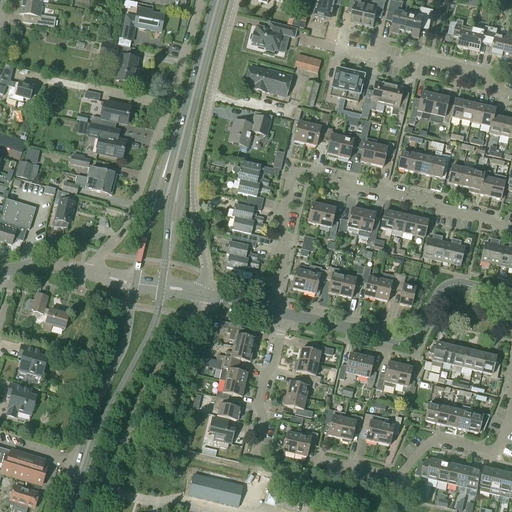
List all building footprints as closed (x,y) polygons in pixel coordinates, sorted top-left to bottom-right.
[(317,0),(314,16),(315,16),(315,18),(323,21),(324,18),(331,20),(334,6),(340,8),(342,0),(317,0)] [(347,14),(353,15),(351,25),(362,27),(366,8),(360,6),(361,0),(359,0),(350,0),(348,9),(347,14)] [(366,8),(362,27),(372,30),(375,16),(381,17),(384,5),(385,0),(374,0),(374,2),(372,9),(366,8)] [(22,24),(54,29),(55,19),(40,17),(41,5),(21,2),(19,15),(23,16),(22,24)] [(390,2),(386,19),(394,21),(393,24),(391,34),(399,35),(399,33),(405,34),(409,17),(400,15),(402,5),(390,2)] [(409,17),(405,34),(411,36),(411,38),(418,40),(421,30),(422,26),(429,27),(433,12),(420,9),(418,19),(409,17)] [(119,39),(117,47),(118,48),(129,50),(131,43),(134,29),(151,32),(152,30),(160,31),(163,18),(151,15),(151,12),(137,10),(137,12),(136,19),(126,17),(121,40),(119,39)] [(305,20),(290,16),(287,26),(302,30),(305,20)] [(468,51),(473,30),(462,28),(463,23),(457,21),(453,39),(459,40),(457,49),(468,51)] [(265,50),(265,53),(273,55),(274,52),(278,53),(282,37),(294,40),(296,31),(269,24),(267,31),(256,28),(254,35),(253,35),(253,37),(251,37),(250,41),(251,43),(251,44),(257,46),(256,48),(265,50)] [(481,46),(487,47),(491,29),(485,28),(484,33),(473,30),(468,51),(479,54),(481,46)] [(491,57),(501,59),(507,38),(496,35),(497,31),(491,29),(487,47),(493,48),(491,57)] [(501,59),(511,61),(511,39),(507,38),(501,59)] [(117,47),(102,44),(99,55),(98,59),(106,61),(107,57),(120,60),(115,82),(134,86),(136,77),(134,77),(138,61),(128,59),(128,56),(117,54),(118,48),(117,47)] [(297,54),(293,70),(316,77),(321,61),(297,54)] [(265,94),(285,99),(291,78),(267,72),(266,74),(249,69),(245,86),(253,88),(252,91),(265,95),(265,94)] [(4,70),(0,78),(0,95),(3,97),(6,88),(11,89),(9,92),(7,99),(22,103),(23,100),(29,101),(32,89),(18,85),(10,83),(12,71),(4,70)] [(336,117),(339,117),(349,74),(343,73),(343,71),(337,70),(337,72),(335,71),(329,99),(340,101),(336,117)] [(346,119),(354,121),(359,122),(360,118),(342,113),(344,102),(357,105),(363,78),(349,74),(339,117),(346,119)] [(319,86),(318,85),(306,82),(299,106),(312,109),(319,86)] [(376,106),(384,107),(389,86),(388,86),(388,85),(382,83),(382,84),(375,83),(373,93),(366,92),(360,121),(367,123),(369,111),(374,112),(376,106)] [(394,127),(401,128),(407,101),(401,100),(403,89),(396,88),(396,87),(390,85),(390,86),(389,86),(384,107),(393,109),(391,116),(396,117),(394,127)] [(84,100),(98,103),(100,96),(85,93),(81,92),(79,98),(84,99),(84,100)] [(411,112),(408,126),(414,128),(416,119),(421,120),(422,115),(430,117),(435,98),(421,95),(420,102),(417,112),(411,110),(411,112)] [(449,126),(450,120),(452,111),(446,110),(448,101),(435,98),(430,117),(443,120),(442,125),(449,126)] [(450,120),(460,123),(464,105),(454,103),(452,111),(450,120)] [(129,109),(104,104),(101,121),(91,119),(90,125),(84,124),(114,131),(115,125),(125,127),(129,109)] [(460,123),(470,125),(474,107),(464,105),(460,123)] [(470,125),(480,127),(484,110),(474,107),(470,125)] [(301,111),(295,109),(292,121),(298,122),(301,111)] [(480,127),(490,130),(491,130),(493,118),(495,112),(484,110),(480,127)] [(228,144),(247,150),(252,134),(265,138),(270,122),(256,118),(253,128),(235,123),(233,132),(232,131),(228,144)] [(489,137),(498,139),(502,121),(493,118),(491,130),(490,130),(489,137)] [(498,139),(508,141),(511,123),(511,122),(502,121),(498,139)] [(84,124),(83,127),(89,128),(88,136),(99,139),(96,155),(121,160),(124,143),(118,142),(120,132),(114,131),(84,124)] [(293,144),(304,146),(308,127),(297,124),(293,144)] [(320,130),(308,127),(304,146),(315,149),(318,136),(324,138),(325,130),(327,125),(321,124),(320,130)] [(325,156),(326,157),(327,159),(333,161),(335,159),(337,159),(341,140),(342,137),(331,134),(331,132),(325,130),(324,138),(323,142),(328,144),(325,156)] [(445,143),(446,139),(447,135),(440,134),(438,142),(445,143)] [(351,149),(356,150),(359,138),(349,136),(348,141),(341,140),(337,159),(348,162),(351,149)] [(359,138),(356,150),(362,152),(359,164),(371,167),(375,147),(376,143),(365,141),(365,139),(359,138)] [(386,150),(375,147),(371,167),(381,169),(384,157),(390,158),(393,146),(387,144),(386,150)] [(444,146),(437,145),(436,149),(435,153),(442,155),(444,146)] [(442,155),(435,153),(434,161),(429,179),(440,181),(444,182),(448,164),(440,162),(442,155)] [(397,171),(408,174),(412,156),(401,154),(397,171)] [(26,155),(24,163),(36,166),(38,157),(26,155)] [(408,174),(418,176),(423,159),(412,156),(408,174)] [(70,166),(88,170),(90,161),(71,157),(70,166)] [(418,176),(429,179),(434,161),(423,159),(418,176)] [(20,164),(16,178),(28,181),(31,167),(20,164)] [(236,168),(233,169),(232,173),(235,175),(238,176),(237,182),(270,190),(270,189),(267,188),(268,183),(261,181),(262,175),(265,176),(267,170),(243,164),(242,170),(240,170),(240,169),(236,168)] [(447,186),(458,189),(462,171),(451,168),(447,186)] [(91,170),(88,181),(114,187),(116,177),(91,170)] [(458,189),(469,191),(473,174),(462,171),(458,189)] [(484,176),(473,174),(469,191),(479,194),(483,180),(484,176)] [(493,182),(489,199),(500,202),(505,179),(494,176),(493,182)] [(88,181),(76,178),(75,184),(86,187),(85,191),(111,197),(114,187),(88,181)] [(493,182),(483,180),(479,194),(478,197),(489,199),(493,182)] [(247,198),(246,203),(261,207),(263,200),(256,199),(257,193),(268,196),(270,190),(237,182),(237,183),(240,183),(237,195),(247,198)] [(76,196),(79,187),(64,183),(62,192),(76,196)] [(46,188),(44,195),(54,197),(55,190),(46,188)] [(68,196),(57,194),(54,207),(58,208),(55,222),(56,222),(55,229),(51,229),(51,230),(67,231),(67,230),(66,230),(68,225),(69,225),(74,204),(67,203),(68,196)] [(0,222),(27,231),(29,232),(36,210),(6,200),(0,220),(0,222)] [(234,207),(231,219),(261,226),(263,220),(252,217),(253,211),(260,213),(261,207),(246,203),(238,202),(237,207),(234,207)] [(307,225),(318,227),(323,208),(311,205),(307,225)] [(334,210),(323,208),(318,227),(330,230),(327,241),(333,243),(337,225),(331,223),(334,210)] [(357,235),(358,233),(362,213),(351,211),(348,223),(340,221),(337,234),(345,235),(346,233),(357,235)] [(357,235),(357,237),(369,240),(368,243),(374,244),(377,230),(371,228),(374,216),(362,213),(358,233),(357,235)] [(391,233),(395,216),(385,214),(381,231),(385,232),(385,236),(390,237),(391,233)] [(401,239),(402,236),(406,219),(395,216),(391,233),(390,237),(401,239)] [(231,233),(235,234),(234,239),(255,244),(256,238),(250,237),(251,231),(262,233),(264,226),(261,226),(231,219),(231,220),(234,221),(231,233)] [(402,236),(413,238),(416,221),(406,219),(402,236)] [(423,241),(427,224),(416,221),(413,238),(423,241)] [(23,243),(27,231),(0,222),(0,243),(11,247),(12,242),(13,243),(16,241),(16,240),(23,243)] [(426,243),(425,248),(422,259),(432,261),(437,238),(432,237),(430,244),(426,243)] [(432,261),(441,264),(445,248),(440,247),(442,239),(437,238),(432,261)] [(229,245),(228,248),(226,257),(229,258),(229,257),(256,264),(258,258),(250,256),(250,254),(247,253),(248,249),(254,250),(255,244),(234,239),(232,246),(229,245)] [(303,239),(302,245),(313,248),(315,242),(303,239)] [(450,249),(445,248),(441,264),(450,266),(456,242),(451,241),(450,249)] [(484,245),(480,263),(490,265),(494,248),(495,242),(490,241),(489,246),(484,245)] [(465,249),(464,248),(460,248),(461,243),(456,242),(450,266),(460,268),(465,249)] [(499,243),(495,242),(490,265),(499,267),(503,249),(498,248),(499,243)] [(302,245),(300,252),(312,255),(313,248),(302,245)] [(508,250),(503,249),(499,267),(508,269),(511,252),(511,245),(509,245),(508,250)] [(229,257),(229,258),(226,270),(236,272),(235,278),(250,282),(252,275),(245,274),(246,268),(258,270),(259,264),(256,264),(229,257)] [(303,293),(307,274),(302,273),(303,269),(298,267),(297,271),(292,291),(303,293)] [(307,274),(303,293),(315,296),(318,283),(323,285),(326,273),(321,272),(322,270),(310,267),(309,274),(307,274)] [(371,270),(365,268),(364,268),(362,277),(363,277),(361,283),(367,285),(364,298),(375,301),(380,282),(369,279),(371,270)] [(326,273),(323,285),(325,285),(326,281),(331,282),(328,295),(339,297),(343,279),(338,277),(339,272),(327,269),(326,273)] [(390,292),(396,293),(400,277),(394,275),(393,278),(381,275),(380,282),(375,301),(387,303),(390,292)] [(354,288),(360,289),(361,283),(363,277),(362,277),(357,276),(355,281),(343,279),(339,297),(351,300),(354,288)] [(403,287),(406,278),(400,277),(396,293),(402,295),(399,306),(410,309),(415,290),(403,287)] [(36,295),(31,313),(43,316),(43,315),(48,316),(45,326),(44,333),(50,334),(52,328),(64,331),(68,317),(49,312),(44,311),(47,299),(36,295)] [(243,331),(228,327),(227,335),(230,336),(228,341),(234,343),(233,349),(252,353),(255,342),(242,339),(243,331)] [(446,347),(436,345),(435,349),(431,348),(430,354),(433,355),(432,363),(431,367),(440,369),(441,365),(446,347)] [(41,379),(47,360),(41,358),(43,353),(21,347),(18,358),(22,360),(19,372),(41,379)] [(314,347),(313,353),(301,350),(298,363),(317,367),(320,355),(331,358),(333,352),(314,347)] [(455,349),(446,347),(441,365),(451,367),(455,349)] [(235,367),(236,362),(249,365),(250,364),(252,363),(254,357),(252,355),(252,353),(233,349),(232,354),(226,353),(224,359),(221,358),(221,357),(217,357),(216,362),(220,363),(220,364),(235,367)] [(465,352),(455,349),(451,367),(452,367),(450,372),(455,374),(456,368),(461,370),(465,352)] [(461,370),(471,372),(475,354),(465,352),(461,370)] [(471,372),(481,374),(485,356),(475,354),(471,372)] [(345,375),(357,377),(361,359),(349,356),(347,368),(341,367),(338,381),(343,382),(345,375)] [(491,379),(496,380),(499,368),(494,366),(496,359),(485,356),(481,374),(491,376),(491,379)] [(373,387),(376,375),(370,374),(373,361),(361,359),(357,377),(368,380),(367,386),(373,387)] [(296,374),(306,376),(308,376),(306,383),(315,385),(319,386),(320,379),(314,378),(317,367),(298,363),(298,364),(295,365),(294,370),(296,372),(296,374)] [(226,377),(225,383),(244,387),(246,376),(233,373),(235,367),(220,364),(218,370),(222,370),(221,376),(226,377)] [(394,390),(395,386),(399,367),(388,365),(385,377),(380,375),(376,392),(382,393),(383,388),(394,390)] [(395,386),(403,388),(402,394),(412,396),(414,384),(408,382),(411,370),(399,367),(395,386)] [(429,374),(427,382),(437,384),(438,379),(439,377),(429,374)] [(289,384),(286,396),(306,401),(308,389),(314,390),(315,385),(306,383),(302,382),(301,387),(289,384)] [(217,393),(216,399),(227,402),(228,396),(241,399),(244,387),(225,383),(222,395),(217,393)] [(31,418),(36,399),(30,397),(31,392),(11,386),(7,397),(8,397),(7,401),(10,402),(7,411),(8,411),(7,417),(15,419),(17,414),(31,418)] [(284,407),(294,410),(296,411),(295,416),(307,419),(311,420),(312,414),(303,412),(306,401),(286,396),(286,398),(283,398),(282,404),(284,406),(284,407)] [(226,408),(227,402),(216,399),(212,398),(210,404),(214,405),(213,411),(218,412),(216,418),(236,422),(239,411),(226,408)] [(435,425),(439,409),(428,406),(427,414),(425,423),(435,425)] [(435,425),(446,428),(449,411),(439,409),(435,425)] [(339,440),(344,415),(327,411),(324,423),(330,425),(328,437),(339,440)] [(446,428),(456,430),(460,413),(449,411),(446,428)] [(456,430),(467,433),(471,416),(460,413),(456,430)] [(345,415),(344,415),(339,440),(342,440),(342,443),(348,444),(350,442),(351,443),(354,430),(359,432),(362,419),(351,417),(350,422),(344,421),(345,415)] [(471,416),(467,433),(478,435),(478,434),(482,435),(489,418),(482,416),(481,418),(471,416)] [(365,442),(377,445),(383,421),(365,417),(362,429),(368,430),(365,442)] [(303,420),(291,418),(290,425),(301,427),(303,420)] [(395,419),(394,423),(383,421),(377,445),(389,447),(392,435),(398,436),(401,420),(395,419)] [(231,446),(234,432),(223,429),(224,422),(212,420),(209,434),(215,436),(214,442),(220,444),(219,449),(227,451),(228,446),(231,446)] [(315,448),(318,436),(307,433),(306,439),(299,438),(295,456),(306,459),(309,447),(315,448)] [(283,453),(295,456),(299,438),(287,435),(283,453)] [(0,473),(28,482),(42,486),(47,470),(43,468),(44,463),(35,460),(34,461),(0,450),(0,473)] [(426,461),(422,479),(428,480),(428,481),(438,484),(442,464),(432,462),(432,463),(426,461)] [(438,484),(447,486),(452,466),(442,464),(438,484)] [(447,486),(457,488),(462,468),(452,466),(447,486)] [(457,488),(467,490),(471,471),(462,468),(457,488)] [(481,473),(471,471),(467,490),(477,493),(481,473)] [(490,496),(495,473),(486,471),(480,494),(490,496)] [(490,496),(500,498),(505,475),(495,473),(490,496)] [(500,498),(498,504),(508,506),(509,501),(510,496),(511,488),(511,476),(505,475),(500,498)] [(238,509),(242,488),(194,477),(189,498),(238,509)] [(8,495),(5,504),(7,506),(15,508),(16,511),(15,511),(25,511),(27,508),(34,510),(34,509),(36,508),(36,505),(36,504),(38,496),(22,490),(21,490),(20,493),(13,491),(12,495),(10,494),(8,495)] [(420,490),(417,502),(424,504),(426,491),(420,490)] [(457,510),(456,511),(458,511),(462,511),(463,510),(465,500),(458,503),(457,510)]
